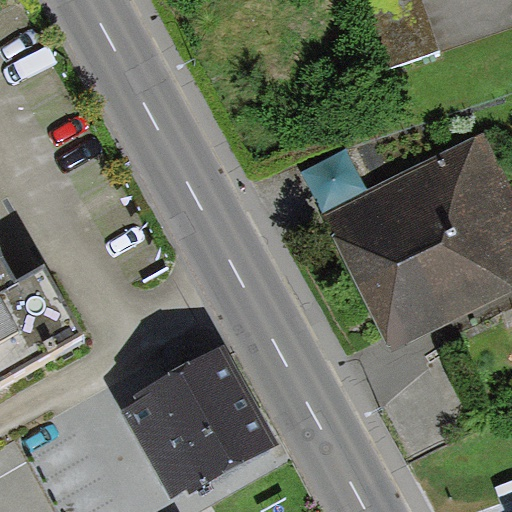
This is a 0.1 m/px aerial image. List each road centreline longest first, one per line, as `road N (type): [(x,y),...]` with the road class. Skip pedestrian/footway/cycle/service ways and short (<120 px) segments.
road 1 (primary): [(90,0),(368,511)]
road 2 (unknown): [(0,425),(45,405),(238,272)]
